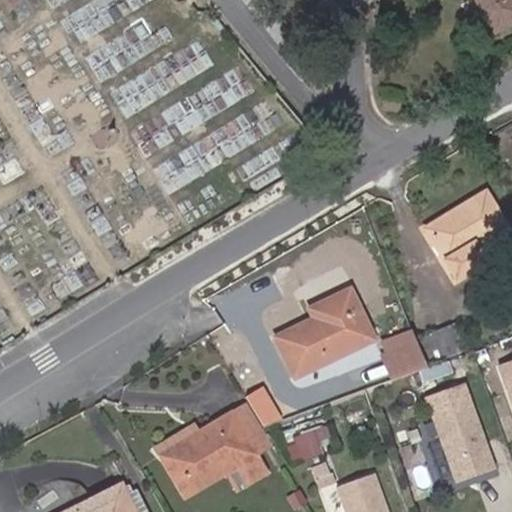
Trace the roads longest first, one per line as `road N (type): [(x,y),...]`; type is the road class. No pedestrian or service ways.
road 1 (residential): [(0,388),(371,157)]
road 2 (residential): [(221,0),(331,127),(371,157)]
road 3 (residential): [(352,0),(355,91),(371,157)]
road 4 (residential): [(371,157),(511,84)]
